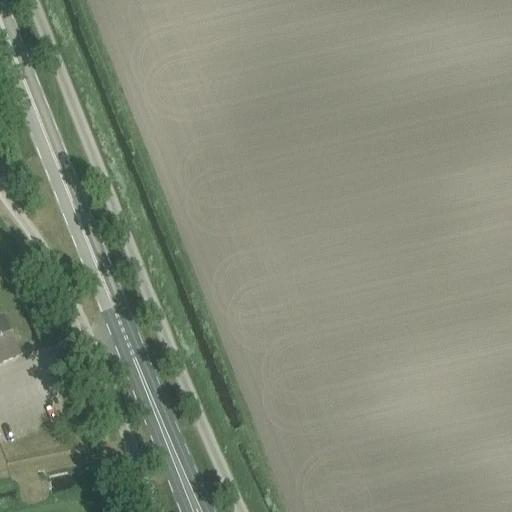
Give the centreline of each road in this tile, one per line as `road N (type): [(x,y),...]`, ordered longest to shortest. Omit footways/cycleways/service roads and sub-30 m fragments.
road 1 (unclassified): [(243,511),(30,0)]
road 2 (primary): [(195,511),(0,19)]
road 3 (unclassified): [(0,201),(76,306),(156,511)]
